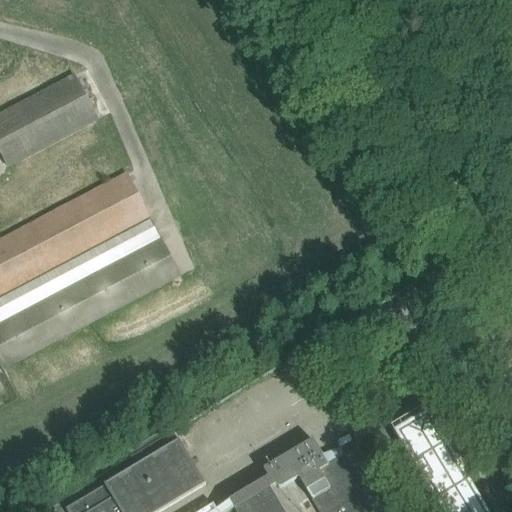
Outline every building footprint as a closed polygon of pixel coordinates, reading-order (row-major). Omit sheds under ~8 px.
[(0,113),(0,158),(7,173),(102,123),(75,72),(0,113)] [(0,242),(0,296),(149,218),(127,176),(0,242)] [(0,300),(0,325),(161,241),(151,222),(0,300)] [(0,364),(3,370),(180,277),(161,241),(0,325),(0,364)] [(487,511),(425,408),(391,429),(441,511),(487,511)] [(162,511),(205,486),(171,428),(129,453),(138,467),(66,510),(67,511),(162,511)] [(264,471),(268,479),(264,481),(262,479),(228,499),(235,511),(397,511),(359,448),(328,466),(313,441),(264,471)]
